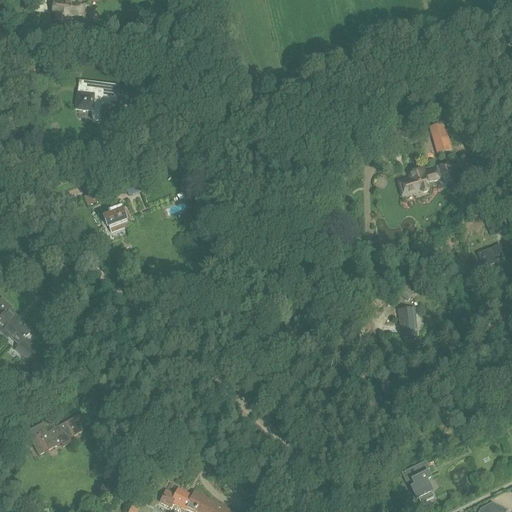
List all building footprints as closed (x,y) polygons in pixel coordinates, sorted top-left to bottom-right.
[(61,23),(65,23),(68,23),(69,15),(78,17),(78,15),(83,16),(85,7),(80,6),(80,4),(74,4),(74,0),(57,0),(57,1),(54,1),(53,14),(58,14),(57,21),(61,23)] [(93,112),(92,117),(92,118),(92,119),(93,119),(93,120),(93,121),(94,121),(95,122),(96,122),(97,123),(99,123),(100,123),(101,123),(102,122),(103,122),(104,121),(105,120),(105,118),(107,105),(117,107),(120,86),(80,80),(76,110),(93,112)] [(129,127),(140,128),(142,106),(138,106),(139,97),(132,97),(129,127)] [(147,98),(139,97),(138,106),(142,106),(145,107),(151,107),(152,99),(147,98)] [(430,129),(437,153),(449,149),(443,126),(430,129)] [(448,164),(437,168),(441,180),(444,179),(444,180),(453,177),(448,164)] [(441,180),(437,168),(423,172),(423,170),(408,175),(410,179),(403,181),(405,187),(400,188),(403,198),(420,192),(423,194),(428,193),(429,189),(427,184),(441,180)] [(144,178),(137,180),(142,192),(148,189),(144,178)] [(146,196),(135,202),(140,213),(151,208),(146,196)] [(417,208),(427,204),(424,196),(414,200),(417,208)] [(106,219),(105,221),(106,225),(108,226),(111,233),(122,228),(132,224),(130,220),(126,210),(123,212),(121,209),(116,211),(115,210),(109,213),(110,215),(105,217),(106,219)] [(200,225),(201,229),(211,228),(210,212),(194,214),(195,226),(200,225)] [(506,230),(500,216),(489,222),(496,235),(506,230)] [(192,225),(189,219),(179,226),(182,232),(192,225)] [(492,251),(479,258),(490,282),(504,276),(492,251)] [(406,282),(396,292),(407,302),(417,292),(406,282)] [(0,307),(6,313),(0,319),(0,330),(7,338),(9,336),(19,345),(15,349),(31,364),(37,358),(43,364),(50,356),(43,350),(41,352),(25,338),(32,331),(22,322),(21,322),(9,311),(12,308),(2,299),(0,300),(0,307)] [(430,314),(438,316),(442,302),(433,300),(430,314)] [(399,311),(402,339),(417,337),(414,309),(399,311)] [(74,343),(81,336),(69,325),(62,332),(74,343)] [(372,333),(380,345),(386,341),(379,329),(372,333)] [(30,440),(38,456),(61,444),(63,448),(73,443),(70,439),(83,432),(75,418),(47,433),(42,424),(24,434),(28,441),(30,440)] [(426,463),(408,471),(413,482),(412,482),(415,487),(411,488),(417,501),(418,500),(420,505),(434,499),(431,493),(432,493),(426,481),(430,479),(427,472),(429,470),(426,463)] [(435,480),(431,482),(434,491),(439,489),(435,480)] [(231,511),(224,508),(223,509),(204,499),(205,497),(197,493),(194,498),(178,490),(176,495),(166,490),(159,503),(171,509),(174,504),(186,511),(186,510),(189,511),(231,511)] [(428,511),(434,511),(442,509),(439,501),(426,507),(428,511)]
